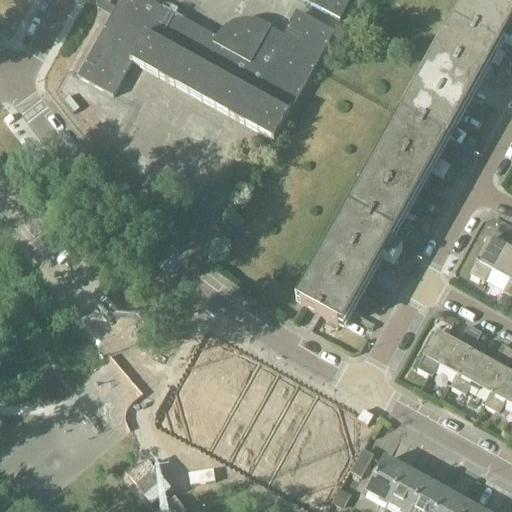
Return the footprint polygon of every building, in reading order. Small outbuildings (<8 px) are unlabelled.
[(283,37),(264,27),(261,26),(258,24),(255,24),(252,23),(249,23),(246,23),(243,23),(240,23),(237,24),(234,25),(231,27),(228,28),(226,30),(223,32),(221,35),(219,37),(218,40),(214,38),(215,38),(214,37),(213,37),(177,17),(176,16),(176,17),(145,0),(120,0),(77,79),(113,99),(132,64),(274,143),(276,135),(281,129),(284,121),(289,115),(287,114),(291,107),(293,108),(300,96),(301,95),(300,95),(313,72),(314,72),(314,71),(314,70),(327,47),(327,48),(328,46),(335,34),(305,17),(302,22),(294,17),(288,29),(287,29),(287,30),(283,37)] [(299,0),(340,22),(352,0),(299,0)] [(511,0),(471,0),(300,307),(305,310),(339,328),(375,264),(391,273),(395,266),(393,265),(402,250),(387,242),(496,47),(511,56),(511,55),(511,27),(508,25),(511,18),(511,0)] [(511,279),(511,252),(511,253),(489,241),(469,276),(485,285),(492,272),(510,282),(511,282),(511,279)] [(511,279),(511,282),(510,282),(503,295),(511,299),(511,279)] [(439,367),(457,377),(458,377),(470,355),(471,355),(481,335),(470,329),(459,348),(436,336),(417,371),(432,379),(439,367)] [(484,408),(485,409),(503,373),(504,374),(511,359),(511,352),(503,347),(492,367),(471,355),(470,355),(458,377),(457,377),(450,390),(466,398),(473,385),(491,395),(484,408)] [(199,371),(177,415),(290,484),(312,438),(199,371)] [(503,373),(485,409),(499,417),(506,404),(511,407),(511,378),(504,374),(503,373)] [(363,453),(350,476),(360,481),(373,459),(363,453)] [(366,497),(387,509),(407,473),(385,461),(366,497)] [(387,509),(393,511),(413,511),(428,485),(407,473),(387,509)] [(439,511),(449,496),(428,485),(413,511),(439,511)] [(340,491),(332,506),(341,511),(342,511),(351,497),(340,491)] [(467,511),(470,508),(449,496),(439,511),(467,511)]
